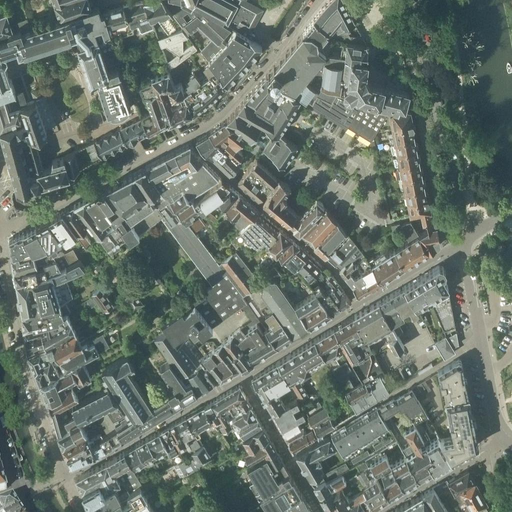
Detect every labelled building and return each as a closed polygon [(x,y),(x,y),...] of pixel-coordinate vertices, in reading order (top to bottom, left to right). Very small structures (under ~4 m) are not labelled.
[(52,0),(59,19),(90,9),(87,0),(52,0)] [(155,17),(169,35),(178,31),(165,14),(169,12),(171,11),(172,13),(184,29),(206,12),(191,4),(181,0),(146,0),(143,1),(149,18),(155,17)] [(181,0),(191,4),(206,12),(235,30),(237,27),(253,37),(251,40),(261,46),(252,40),(254,36),(254,35),(250,33),(260,14),(239,2),(239,0),(181,0)] [(300,11),(312,20),(313,19),(328,32),(328,33),(333,41),(366,44),(364,40),(363,40),(361,36),(361,37),(354,36),(354,35),(352,35),(352,36),(349,35),(345,28),(354,22),(342,0),(329,0),(324,5),(318,13),(305,4),(300,11)] [(123,5),(131,27),(136,25),(138,31),(141,33),(153,28),(149,18),(143,1),(123,5)] [(104,11),(113,37),(133,31),(131,27),(123,5),(104,11)] [(0,83),(9,81),(3,62),(4,61),(6,58),(75,35),(79,46),(78,46),(89,82),(90,82),(91,83),(93,82),(93,81),(96,80),(107,113),(130,105),(120,73),(119,73),(118,68),(108,71),(106,66),(121,60),(120,57),(117,52),(117,50),(113,37),(104,11),(103,11),(104,13),(100,14),(98,7),(90,9),(59,19),(31,29),(23,32),(21,28),(7,33),(8,36),(0,38),(0,83)] [(0,35),(7,33),(21,28),(23,32),(31,29),(27,18),(11,23),(9,18),(6,11),(0,13),(0,35)] [(295,18),(306,27),(302,32),(310,33),(312,35),(314,41),(316,43),(317,47),(325,53),(325,52),(331,44),(323,39),(328,33),(328,32),(313,19),(312,20),(300,11),(295,18)] [(235,30),(206,12),(184,29),(188,34),(200,25),(212,37),(200,49),(209,62),(226,84),(244,65),(246,63),(249,61),(261,46),(251,40),(253,37),(237,27),(235,30)] [(267,74),(274,78),(276,76),(285,84),(293,89),(300,95),(301,95),(305,98),(311,103),(316,96),(331,102),(336,94),(313,86),(311,84),(313,79),(307,74),(325,53),(317,47),(316,43),(314,41),(312,35),(310,33),(302,32),(303,33),(302,33),(301,34),(290,27),(286,32),(296,40),(290,48),(280,59),(269,53),(264,58),(259,63),(269,72),(267,74)] [(178,31),(169,35),(158,40),(160,46),(165,44),(177,54),(167,62),(170,70),(175,66),(197,49),(192,43),(183,50),(182,38),(187,36),(182,30),(178,31)] [(344,57),(366,60),(367,47),(368,47),(369,46),(369,45),(368,44),(367,44),(366,44),(333,41),(335,42),(346,43),(346,44),(344,57)] [(404,109),(404,108),(408,93),(404,91),(383,86),(383,85),(375,83),(370,82),(369,81),(365,74),(364,74),(365,68),(366,60),(344,57),(326,54),(324,56),(323,64),(321,63),(313,79),(311,84),(313,86),(336,94),(339,95),(340,93),(340,90),(342,79),(343,79),(347,84),(344,87),(343,91),(345,95),(350,96),(353,94),(357,99),(359,97),(363,103),(390,110),(397,112),(398,111),(403,112),(404,109)] [(226,84),(209,62),(204,66),(209,73),(205,77),(218,93),(222,89),(222,88),(223,87),(225,85),(226,84)] [(191,111),(184,93),(181,84),(174,86),(169,71),(151,78),(152,82),(168,123),(170,122),(173,120),(182,116),(191,111)] [(218,93),(205,77),(200,80),(194,73),(189,77),(191,80),(207,102),(208,101),(209,101),(214,97),(218,93)] [(237,88),(233,92),(224,101),(217,107),(213,111),(224,120),(225,119),(245,135),(250,140),(264,148),(262,150),(284,167),(297,146),(285,139),(286,138),(278,133),(299,98),(300,95),(293,89),(285,84),(276,76),(274,78),(267,74),(266,75),(260,81),(250,73),(244,80),(254,88),(248,94),(247,94),(248,95),(247,96),(237,88)] [(9,81),(0,83),(0,129),(23,122),(20,112),(24,111),(23,108),(22,104),(26,103),(25,100),(20,97),(18,94),(16,95),(10,80),(9,81)] [(207,102),(191,80),(186,84),(189,89),(184,93),(191,111),(203,105),(205,104),(206,103),(207,102)] [(168,123),(152,82),(139,87),(143,98),(146,96),(151,109),(147,111),(148,113),(149,113),(150,116),(154,118),(157,128),(160,127),(162,126),(167,123),(168,123)] [(32,92),(35,99),(35,100),(42,97),(39,90),(32,92)] [(345,97),(339,95),(336,94),(331,102),(316,96),(311,103),(305,98),(305,99),(311,104),(320,110),(322,111),(356,131),(356,134),(358,133),(370,140),(371,141),(373,138),(373,137),(389,112),(390,110),(363,103),(354,100),(345,97)] [(23,122),(0,129),(0,131),(0,133),(16,189),(44,181),(49,179),(54,178),(69,174),(71,172),(73,173),(76,171),(76,170),(79,168),(74,152),(64,157),(52,160),(50,165),(46,167),(42,168),(41,164),(42,164),(34,138),(46,133),(35,100),(26,103),(22,104),(23,108),(24,111),(20,112),(23,122)] [(392,128),(413,124),(411,115),(410,113),(404,112),(403,112),(398,111),(397,112),(390,110),(389,112),(392,128)] [(148,113),(147,111),(141,114),(145,122),(143,123),(148,133),(156,128),(157,128),(154,118),(150,116),(149,113),(148,113)] [(145,122),(141,114),(128,121),(129,123),(93,142),(101,157),(128,143),(133,140),(137,138),(148,133),(143,123),(145,122)] [(225,119),(224,120),(217,125),(208,115),(201,121),(190,127),(197,138),(195,140),(196,141),(208,153),(211,156),(213,158),(214,159),(218,163),(219,164),(223,168),(224,169),(229,174),(229,173),(234,169),(235,167),(240,162),(237,160),(242,153),(239,150),(237,148),(240,144),(239,142),(245,135),(225,119)] [(414,124),(413,125),(413,124),(392,128),(393,133),(388,134),(390,142),(414,137),(413,136),(414,136),(415,134),(414,130),(415,130),(416,127),(414,124)] [(100,176),(106,187),(138,232),(160,216),(162,218),(161,218),(212,285),(185,306),(188,311),(184,315),(180,309),(180,310),(180,312),(161,325),(165,331),(163,332),(174,346),(176,345),(174,342),(188,332),(190,337),(194,343),(212,329),(212,328),(242,307),(247,303),(242,296),(249,291),(256,285),(254,282),(251,278),(255,275),(236,251),(219,264),(197,235),(188,224),(186,221),(185,222),(169,200),(175,196),(173,192),(182,187),(183,189),(189,196),(191,195),(194,200),(221,180),(214,173),(201,159),(202,158),(192,146),(190,144),(189,144),(188,144),(187,145),(183,136),(186,135),(184,131),(183,131),(157,144),(150,148),(156,161),(144,167),(141,168),(134,172),(127,176),(122,179),(117,182),(110,170),(100,176)] [(392,154),(416,149),(416,148),(417,147),(417,143),(415,142),(414,137),(390,142),(395,141),(395,145),(391,146),(392,154)] [(395,166),(419,161),(419,160),(420,159),(419,156),(418,155),(417,155),(416,149),(392,154),(395,154),(396,157),(393,158),(395,166)] [(135,156),(125,162),(129,169),(132,168),(134,172),(141,168),(135,156)] [(238,181),(258,199),(277,177),(256,160),(238,181)] [(402,178),(421,174),(421,173),(423,171),(422,168),(420,167),(419,161),(395,166),(395,167),(400,165),(401,170),(395,171),(396,179),(402,178)] [(405,190),(424,187),(424,185),(425,184),(424,180),(423,180),(422,180),(421,174),(402,178),(405,190)] [(221,180),(194,200),(191,195),(189,196),(183,189),(175,196),(169,200),(185,222),(186,221),(188,224),(194,220),(188,212),(198,205),(201,211),(205,208),(205,207),(217,199),(225,208),(239,193),(229,185),(229,186),(221,179),(221,180)] [(275,213),(299,234),(315,218),(313,216),(323,207),(322,206),(323,205),(320,203),(317,201),(317,200),(316,200),(301,216),(284,203),(287,199),(284,196),(292,187),(281,181),(280,181),(262,203),(269,208),(275,213)] [(74,205),(89,226),(96,236),(95,236),(105,250),(109,255),(120,247),(116,242),(126,235),(96,193),(88,182),(77,187),(86,199),(74,205)] [(139,234),(138,232),(106,187),(96,193),(126,235),(128,237),(130,240),(139,234)] [(407,202),(428,198),(427,193),(425,192),(424,187),(405,190),(407,202)] [(83,230),(89,226),(74,205),(71,207),(64,197),(63,194),(61,195),(60,195),(58,191),(50,193),(53,200),(57,199),(65,210),(62,211),(78,235),(85,245),(90,241),(83,230)] [(225,208),(226,210),(236,218),(232,223),(240,230),(244,226),(257,211),(258,210),(256,208),(251,204),(250,203),(247,201),(246,200),(239,193),(225,208)] [(431,217),(432,217),(431,214),(429,203),(430,203),(430,200),(429,198),(428,198),(407,202),(410,215),(421,213),(421,216),(423,222),(426,222),(425,220),(431,217)] [(62,238),(49,219),(46,221),(38,208),(37,206),(33,208),(30,210),(28,211),(36,226),(51,251),(61,268),(78,259),(72,248),(64,252),(62,250),(59,249),(57,250),(53,243),(62,238)] [(204,213),(213,222),(216,219),(207,210),(204,213)] [(301,234),(314,245),(337,222),(326,210),(316,219),(315,218),(299,234),(300,234),(301,234)] [(28,211),(22,211),(22,212),(18,214),(27,230),(22,232),(34,251),(40,249),(41,253),(42,255),(51,251),(36,226),(28,211)] [(49,219),(62,238),(64,240),(72,235),(74,238),(78,235),(62,211),(61,211),(62,212),(49,219)] [(267,242),(267,243),(280,229),(279,228),(279,229),(257,211),(244,226),(240,230),(229,240),(236,248),(247,236),(260,249),(267,242)] [(418,235),(428,251),(438,245),(439,243),(435,219),(433,218),(432,218),(432,217),(431,217),(425,220),(426,222),(427,230),(418,235)] [(335,265),(355,244),(351,238),(337,252),(336,250),(335,251),(332,248),(346,233),(337,221),(337,222),(314,245),(314,246),(313,246),(325,256),(335,265)] [(395,250),(404,267),(428,251),(418,235),(410,221),(406,222),(401,225),(400,224),(395,224),(391,225),(391,226),(392,231),(401,225),(410,240),(395,250)] [(280,229),(267,243),(269,244),(266,246),(273,253),(271,256),(268,255),(260,263),(263,266),(263,265),(265,267),(273,258),(278,253),(292,239),(280,229)] [(0,259),(11,257),(11,256),(34,251),(22,232),(8,239),(9,241),(0,243),(0,259)] [(298,244),(292,239),(278,253),(283,258),(284,259),(298,244)] [(309,253),(298,244),(284,259),(291,266),(294,268),(294,269),(308,254),(309,253)] [(335,265),(340,269),(344,265),(346,267),(352,261),(352,262),(354,260),(360,255),(362,257),(364,256),(355,244),(335,265)] [(372,265),(381,281),(404,267),(395,250),(385,256),(384,253),(379,256),(374,259),(372,257),(368,260),(371,265),(372,265)] [(11,257),(0,259),(0,274),(14,273),(13,271),(45,262),(42,255),(41,253),(34,255),(33,252),(34,252),(34,251),(11,256),(11,257)] [(0,284),(16,282),(16,286),(32,281),(32,279),(61,268),(51,251),(42,255),(45,262),(13,271),(14,273),(0,274),(0,284)] [(315,260),(308,254),(294,269),(297,272),(301,276),(315,260)] [(355,263),(356,264),(361,271),(365,277),(363,278),(370,288),(381,281),(372,265),(371,265),(368,260),(364,255),(364,256),(362,257),(356,262),(355,263)] [(32,281),(16,286),(0,289),(0,293),(0,295),(0,296),(1,300),(16,297),(16,298),(17,302),(17,303),(18,304),(19,303),(21,314),(60,304),(64,301),(72,296),(70,290),(64,275),(68,274),(75,271),(80,269),(84,267),(80,261),(78,259),(61,268),(32,279),(32,281)] [(322,266),(315,260),(301,276),(303,278),(307,283),(322,266)] [(339,270),(345,277),(350,272),(349,271),(356,264),(355,263),(356,262),(354,260),(352,262),(352,261),(346,267),(344,265),(340,269),(339,270)] [(358,282),(352,286),(358,295),(370,288),(363,278),(365,277),(361,271),(356,264),(349,271),(350,272),(358,282)] [(254,282),(256,285),(292,336),(298,333),(300,333),(299,332),(302,330),(303,331),(304,330),(304,329),(309,326),(295,305),(276,279),(281,275),(281,274),(274,265),(254,282)] [(417,279),(430,302),(431,304),(443,331),(455,326),(449,291),(446,288),(447,288),(447,287),(448,286),(442,276),(444,275),(445,271),(442,267),(438,266),(417,279)] [(161,283),(156,275),(154,272),(151,273),(159,284),(161,283)] [(352,286),(358,282),(350,272),(345,277),(352,286)] [(328,289),(340,307),(346,303),(351,300),(334,277),(330,274),(326,279),(330,283),(327,287),(328,289)] [(417,279),(404,287),(415,307),(417,310),(430,302),(417,279)] [(265,329),(277,346),(287,339),(291,337),(292,336),(256,285),(249,291),(258,305),(273,324),(266,328),(265,329)] [(316,292),(330,313),(340,307),(328,289),(325,292),(319,286),(314,290),(316,292)] [(100,287),(91,293),(97,300),(104,311),(114,305),(113,305),(106,294),(103,291),(100,287)] [(404,287),(379,301),(397,335),(402,332),(395,320),(410,311),(417,323),(423,319),(417,310),(415,307),(404,287)] [(188,299),(180,289),(176,293),(184,303),(188,299)] [(124,298),(133,310),(143,303),(134,291),(132,292),(132,293),(124,298)] [(295,305),(309,326),(311,325),(318,321),(322,318),(330,313),(316,292),(307,298),(295,305)] [(98,303),(93,297),(87,301),(91,307),(98,303)] [(3,318),(7,334),(23,329),(45,323),(59,319),(59,317),(66,313),(70,310),(64,301),(60,304),(21,314),(3,318)] [(365,309),(354,315),(369,344),(380,337),(378,333),(387,327),(389,332),(387,333),(388,336),(387,337),(395,351),(403,346),(397,335),(379,301),(371,306),(365,309)] [(247,303),(242,307),(252,321),(241,329),(261,356),(261,355),(262,355),(265,353),(274,348),(274,347),(276,346),(277,346),(265,329),(262,330),(261,329),(256,323),(259,321),(247,303)] [(12,357),(27,352),(51,343),(75,330),(66,313),(59,317),(59,319),(45,323),(45,324),(46,330),(44,331),(25,338),(24,337),(9,343),(12,357)] [(314,339),(324,356),(331,368),(339,364),(334,356),(342,350),(337,343),(339,341),(349,358),(363,381),(365,379),(377,399),(389,392),(389,391),(382,380),(386,378),(384,375),(382,371),(380,368),(380,367),(378,363),(378,362),(376,359),(376,358),(374,355),(374,354),(373,354),(372,350),(371,349),(370,346),(369,345),(369,344),(354,315),(341,323),(341,322),(338,324),(339,325),(330,330),(328,331),(327,332),(325,333),(324,334),(322,335),(321,335),(321,336),(318,337),(317,337),(317,338),(315,339),(314,339)] [(7,334),(9,343),(24,337),(25,338),(44,331),(42,325),(45,324),(45,323),(23,329),(7,334)] [(227,359),(234,371),(240,368),(253,360),(261,356),(241,329),(240,329),(222,342),(217,346),(227,358),(227,359)] [(18,376),(20,382),(36,375),(34,370),(42,367),(40,363),(53,357),(79,341),(80,341),(80,340),(75,330),(51,343),(27,352),(27,353),(29,356),(13,362),(17,372),(16,373),(17,377),(18,376)] [(36,375),(20,382),(22,390),(40,383),(59,374),(53,363),(59,360),(65,371),(70,367),(82,361),(99,352),(109,346),(102,333),(97,336),(95,332),(85,338),(80,341),(79,341),(53,357),(40,363),(42,367),(34,370),(36,375)] [(191,381),(197,393),(197,392),(197,393),(212,384),(180,343),(176,345),(174,346),(163,332),(155,337),(154,338),(169,360),(185,384),(191,381)] [(434,342),(444,358),(454,352),(452,348),(458,344),(456,332),(446,338),(445,336),(434,342)] [(180,343),(212,384),(219,380),(201,358),(187,339),(180,343)] [(289,355),(277,362),(290,383),(299,400),(300,401),(307,397),(309,397),(297,377),(310,370),(308,366),(324,356),(314,339),(293,352),(289,354),(289,355)] [(216,346),(206,354),(204,355),(204,356),(201,358),(219,380),(222,379),(223,378),(224,379),(228,377),(227,375),(234,371),(227,359),(227,358),(217,346),(216,346)] [(53,421),(57,434),(83,420),(82,418),(94,412),(95,413),(94,414),(106,434),(108,433),(117,427),(123,438),(135,431),(144,425),(158,416),(176,405),(185,400),(184,400),(197,393),(191,381),(185,384),(169,360),(159,366),(174,387),(149,402),(128,370),(134,366),(127,356),(102,369),(106,375),(102,378),(104,382),(102,383),(104,387),(109,383),(118,395),(128,409),(112,417),(103,403),(100,404),(87,411),(77,416),(76,414),(67,418),(64,406),(63,405),(50,411),(31,417),(35,427),(53,421)] [(339,364),(331,368),(339,382),(346,394),(356,412),(377,399),(365,379),(363,381),(349,358),(339,364)] [(437,436),(451,459),(452,459),(476,445),(476,446),(477,445),(477,444),(475,433),(475,432),(473,424),(473,423),(474,423),(473,417),(472,417),(470,408),(470,407),(468,397),(468,395),(465,382),(466,381),(466,378),(464,377),(461,360),(458,359),(438,371),(440,381),(439,381),(441,387),(442,387),(445,400),(445,401),(449,422),(450,427),(452,437),(440,440),(439,437),(438,436),(437,436)] [(70,367),(76,378),(79,384),(88,379),(87,379),(90,377),(82,361),(70,367)] [(264,400),(272,413),(285,405),(276,392),(290,383),(277,362),(264,370),(259,373),(251,378),(255,384),(257,387),(264,400)] [(46,399),(47,401),(68,389),(65,384),(76,378),(70,367),(65,371),(59,374),(40,383),(42,388),(24,394),(28,406),(46,399)] [(391,375),(386,378),(382,380),(389,391),(397,386),(391,375)] [(411,388),(414,394),(427,386),(424,380),(411,388)] [(99,391),(94,394),(100,404),(103,403),(118,395),(109,383),(104,387),(105,388),(100,391),(100,389),(99,390),(99,391)] [(239,385),(224,394),(229,404),(237,399),(237,401),(245,396),(242,391),(242,390),(239,386),(240,386),(239,385)] [(28,406),(31,417),(50,411),(63,405),(64,406),(78,398),(71,387),(68,389),(47,401),(46,399),(28,406)] [(412,421),(414,424),(414,425),(415,425),(431,454),(426,458),(433,470),(438,467),(439,466),(442,464),(442,465),(443,464),(451,459),(437,436),(436,437),(437,438),(430,442),(429,440),(430,439),(425,431),(419,420),(427,416),(417,398),(416,398),(414,394),(411,388),(394,398),(394,397),(367,413),(363,415),(363,416),(345,426),(340,429),(331,435),(342,454),(388,426),(383,417),(392,412),(400,407),(400,409),(401,409),(402,409),(405,407),(407,412),(407,413),(408,413),(409,416),(410,417),(412,420),(412,421)] [(81,401),(87,411),(100,404),(94,394),(94,393),(93,393),(93,394),(88,397),(88,396),(87,396),(87,397),(82,400),(81,399),(81,400),(81,401)] [(224,394),(210,402),(223,424),(235,416),(229,404),(224,394)] [(118,395),(103,403),(112,417),(128,409),(118,395)] [(242,409),(250,404),(248,402),(247,400),(245,396),(237,401),(237,399),(229,404),(235,416),(243,411),(242,409)] [(276,418),(277,420),(293,410),(291,407),(298,404),(295,399),(289,402),(285,405),(272,413),(275,418),(276,418)] [(72,406),(76,414),(77,416),(87,411),(81,401),(76,403),(75,402),(74,403),(75,404),(72,406)] [(313,404),(316,410),(322,407),(318,401),(313,404)] [(204,406),(213,421),(217,428),(219,427),(223,424),(210,402),(204,406)] [(223,424),(219,427),(223,433),(234,426),(232,423),(233,422),(238,429),(242,436),(251,431),(262,424),(250,404),(242,409),(243,411),(235,416),(223,424)] [(316,410),(307,416),(313,425),(318,434),(334,424),(338,422),(328,404),(322,407),(316,410)] [(186,416),(195,432),(197,436),(199,434),(197,430),(213,421),(204,406),(203,406),(204,406),(196,410),(193,411),(193,412),(186,416)] [(277,422),(280,428),(297,418),(304,413),(302,409),(295,413),(293,410),(277,420),(278,422),(277,422)] [(186,416),(175,422),(180,431),(185,429),(189,436),(195,432),(186,416)] [(280,428),(284,435),(308,422),(306,418),(298,422),(296,419),(297,418),(280,428)] [(39,442),(43,453),(62,446),(62,445),(85,433),(86,432),(82,425),(85,424),(83,420),(57,434),(39,442)] [(0,437),(9,435),(9,434),(5,421),(0,422),(0,437)] [(201,443),(197,436),(195,432),(189,436),(185,429),(180,431),(175,422),(168,426),(175,438),(173,439),(178,449),(179,452),(187,447),(190,452),(203,445),(201,443)] [(284,435),(288,442),(306,431),(304,427),(308,425),(309,427),(310,426),(308,422),(284,435)] [(401,449),(405,455),(419,478),(433,470),(426,458),(431,454),(415,425),(414,425),(414,424),(414,425),(405,431),(405,430),(404,431),(404,432),(405,432),(411,443),(401,449)] [(167,447),(170,455),(173,463),(173,465),(174,465),(177,464),(184,459),(179,452),(178,449),(173,439),(175,438),(168,426),(158,432),(167,446),(167,447)] [(242,440),(249,451),(259,444),(259,443),(269,437),(263,426),(252,433),(242,440)] [(108,433),(115,443),(118,441),(120,441),(122,440),(122,438),(123,438),(117,427),(108,433)] [(306,431),(288,442),(292,449),(316,435),(312,428),(306,431)] [(146,439),(156,455),(165,450),(168,456),(170,455),(167,447),(167,446),(158,432),(146,439)] [(62,446),(43,453),(47,463),(66,456),(67,457),(91,444),(91,445),(102,440),(101,437),(102,437),(101,435),(89,441),(85,433),(62,445),(62,446)] [(101,437),(102,440),(106,449),(106,448),(108,449),(110,447),(110,446),(115,443),(108,433),(106,434),(102,437),(101,437)] [(0,452),(14,448),(9,435),(0,437),(0,452)] [(373,446),(375,450),(391,440),(389,436),(373,446)] [(259,444),(249,451),(243,454),(249,462),(260,455),(274,447),(269,437),(259,443),(259,444)] [(305,470),(310,479),(321,473),(330,468),(326,461),(322,463),(321,461),(318,456),(335,447),(328,437),(320,441),(296,455),(302,465),(300,466),(303,471),(305,470)] [(145,461),(150,458),(156,455),(146,439),(135,445),(145,461)] [(102,440),(91,445),(96,453),(102,451),(106,449),(102,440)] [(49,469),(51,473),(71,463),(94,454),(96,453),(91,445),(91,444),(67,457),(66,456),(47,463),(49,469)] [(124,452),(132,465),(133,468),(143,463),(146,468),(154,464),(150,458),(145,461),(135,445),(134,445),(131,447),(132,447),(124,452)] [(203,445),(190,452),(192,454),(191,455),(184,459),(177,464),(174,465),(180,478),(199,466),(198,463),(210,456),(203,445)] [(268,511),(270,511),(276,509),(301,494),(301,493),(301,492),(292,477),(291,477),(289,473),(288,471),(286,467),(285,465),(284,465),(282,461),(276,450),(266,455),(247,467),(253,479),(249,482),(258,497),(259,497),(268,511)] [(350,460),(353,464),(369,454),(367,450),(350,460)] [(122,468),(124,467),(124,466),(129,464),(130,466),(132,465),(124,452),(115,457),(122,468)] [(369,464),(377,477),(389,496),(419,478),(405,455),(392,463),(391,461),(391,460),(390,458),(389,457),(387,453),(369,464)] [(123,485),(130,491),(137,487),(144,483),(138,475),(136,476),(132,469),(127,471),(124,467),(122,468),(115,457),(106,462),(103,464),(116,486),(118,485),(120,484),(122,484),(123,485)] [(360,471),(362,470),(368,467),(364,461),(356,465),(360,471)] [(310,479),(319,495),(331,489),(328,485),(332,483),(334,487),(340,484),(345,481),(341,473),(348,469),(345,463),(322,475),(321,473),(310,479)] [(0,491),(6,490),(3,479),(3,478),(22,472),(20,464),(1,470),(2,475),(0,475),(0,491)] [(99,482),(105,493),(116,486),(103,464),(97,467),(91,470),(99,482)] [(201,467),(208,478),(212,476),(206,465),(201,467)] [(59,489),(66,500),(82,492),(82,491),(99,482),(91,470),(88,472),(75,478),(75,477),(58,486),(59,488),(59,489)] [(367,493),(366,493),(374,506),(389,496),(377,477),(369,481),(362,470),(360,471),(359,472),(359,471),(356,474),(363,485),(367,493)] [(446,480),(439,484),(443,491),(450,487),(451,487),(454,493),(474,482),(471,477),(472,475),(470,471),(468,471),(468,470),(448,482),(446,480)] [(66,500),(72,511),(88,502),(105,493),(99,482),(82,491),(82,492),(66,500)] [(475,483),(474,482),(454,493),(455,493),(454,494),(461,504),(480,493),(478,488),(479,487),(477,483),(475,483)] [(122,511),(146,498),(152,494),(145,483),(144,483),(137,487),(130,491),(127,493),(128,494),(96,511),(122,511)] [(72,511),(96,511),(128,494),(127,493),(130,491),(123,485),(122,484),(120,484),(118,485),(116,486),(105,493),(88,502),(72,511)] [(319,495),(325,506),(335,499),(334,497),(344,491),(340,484),(334,487),(331,489),(319,495)] [(398,511),(447,511),(446,510),(439,498),(444,493),(443,491),(439,484),(422,494),(396,509),(398,511)] [(329,511),(336,511),(366,493),(367,493),(363,485),(362,485),(365,489),(355,495),(355,496),(348,500),(344,491),(334,497),(335,499),(325,506),(329,511)] [(17,511),(19,511),(36,502),(33,496),(32,492),(13,502),(12,499),(0,503),(0,511),(17,511)] [(366,493),(336,511),(363,511),(365,511),(358,500),(361,498),(368,509),(374,506),(366,493)] [(483,496),(480,493),(461,504),(465,511),(472,511),(474,511),(485,504),(487,503),(486,502),(486,500),(484,497),(483,496)] [(277,511),(292,511),(296,510),(296,511),(297,511),(308,506),(301,494),(276,509),(277,511)] [(153,511),(152,509),(146,498),(122,511),(153,511)] [(36,511),(41,510),(40,508),(36,502),(19,511),(17,511),(36,511)]
